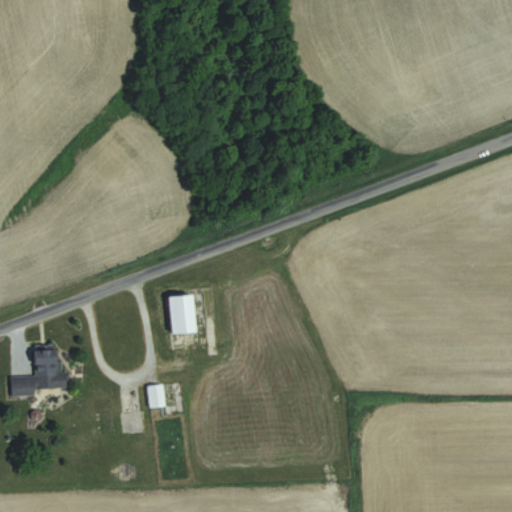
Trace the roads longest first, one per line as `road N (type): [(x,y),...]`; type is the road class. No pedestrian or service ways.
road 1 (residential): [(0,317),(511,127)]
road 2 (residential): [(82,287),(104,360),(120,369),(141,365),(147,346),(133,269)]
